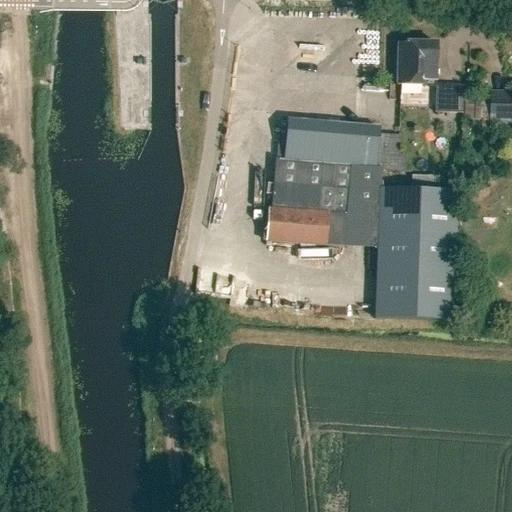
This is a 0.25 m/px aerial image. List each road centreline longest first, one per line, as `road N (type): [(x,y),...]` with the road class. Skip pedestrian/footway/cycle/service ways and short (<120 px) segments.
road 1 (track): [(13,2),(21,182),(57,511)]
road 2 (track): [(179,511),(167,392)]
